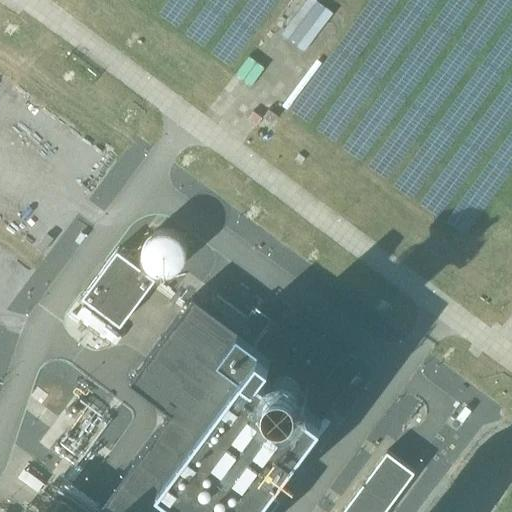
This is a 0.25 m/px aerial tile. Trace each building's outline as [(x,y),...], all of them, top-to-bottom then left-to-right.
[(326,6),(317,0),(306,0),(281,32),(296,44),(326,6)] [(371,0),(292,104),(420,200),(408,176),(426,167),(409,154),(421,139),(406,146),(401,136),(423,125),(436,118),(431,84),(453,73),(455,86),(460,70),(424,0),(371,0)] [(305,159),(298,154),(294,161),(301,165),(305,159)] [(143,242),(142,250),(144,259),(148,266),(156,271),(164,272),(173,270),(180,266),(185,258),(186,250),(184,241),(179,234),(172,230),(164,228),(155,230),(148,235),(143,242)] [(156,276),(117,248),(82,295),(121,323),(156,276)] [(270,511),(279,500),(266,490),(275,478),(361,362),(287,307),(260,344),(202,301),(193,295),(130,380),(171,411),(95,511),(89,511),(63,493),(48,511),(270,511)] [(246,316),(217,295),(211,302),(240,324),(246,316)] [(121,335),(82,306),(77,314),(115,342),(121,335)] [(465,407),(458,416),(462,419),(469,410),(465,407)] [(387,449),(340,511),(382,511),(415,469),(400,459),(387,449)] [(43,482),(23,468),(18,476),(37,490),(43,482)]
